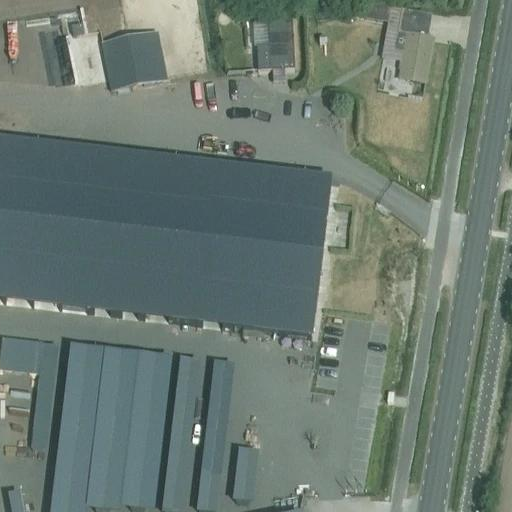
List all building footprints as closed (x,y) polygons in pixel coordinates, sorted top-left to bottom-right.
[(367,7),(364,22),(388,26),(390,13),(390,11),(367,7)] [(401,15),(398,29),(409,31),(411,17),(401,15)] [(292,24),(255,26),(257,76),(272,75),(273,84),(285,83),(284,74),(294,74),(292,24)] [(397,37),(394,55),(404,56),(402,67),(400,68),(399,71),(401,73),(400,76),(413,78),(412,85),(425,87),(433,43),(426,42),(397,37)] [(103,50),(112,95),(165,84),(155,39),(103,50)] [(277,138),(305,139),(305,130),(278,129),(277,138)] [(0,144),(0,225),(97,237),(203,249),(213,169),(0,144)] [(97,237),(88,316),(242,334),(264,337),(311,343),(330,183),(213,169),(203,249),(97,237)] [(0,306),(88,316),(97,237),(0,225),(0,306)] [(131,426),(164,430),(172,365),(139,361),(131,426)] [(180,363),(162,511),(183,511),(201,365),(180,363)] [(214,366),(196,511),(218,511),(235,369),(214,366)] [(5,386),(7,402),(112,386),(109,371),(5,386)] [(239,454),(233,506),(254,509),(260,457),(239,454)]
